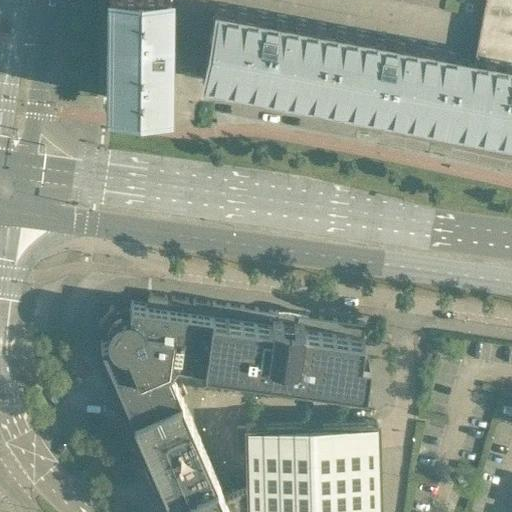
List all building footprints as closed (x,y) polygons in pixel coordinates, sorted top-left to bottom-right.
[(108,0),(107,97),(167,97),(200,97),(204,77),(204,76),(511,133),(511,64),(357,35),(357,34),(363,0),(108,0)] [(106,355),(97,359),(98,360),(97,361),(110,391),(123,419),(180,394),(170,369),(177,360),(203,364),(212,301),(149,292),(149,293),(147,292),(146,302),(130,300),(129,309),(125,308),(121,309),(118,310),(114,312),(112,315),(109,318),(107,321),(106,325),(106,329),(107,333),(108,336),(100,340),(106,355)] [(279,310),(212,301),(203,364),(268,373),(272,375),(276,377),(281,377),(285,377),(290,376),(365,386),(369,355),(360,354),(365,322),(298,312),(297,318),(278,315),(279,310)] [(472,357),(499,361),(502,342),(475,338),(472,357)] [(224,493),(191,418),(180,394),(123,419),(135,448),(140,459),(150,455),(172,505),(174,511),(247,511),(247,483),(224,493)] [(379,511),(377,419),(245,422),(245,425),(246,471),(247,483),(247,511),(379,511)] [(246,471),(245,425),(236,425),(237,471),(246,471)]
